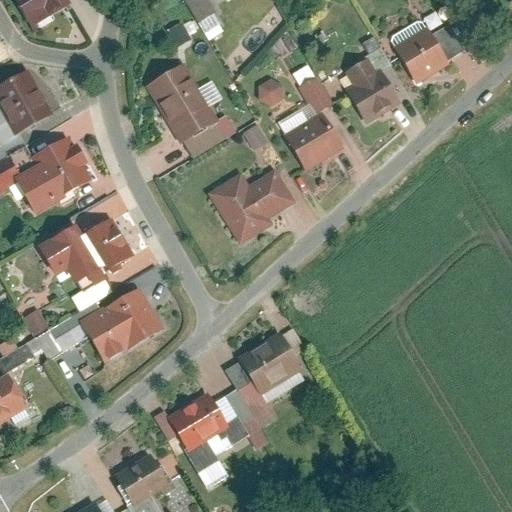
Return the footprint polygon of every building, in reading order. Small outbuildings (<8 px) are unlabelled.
[(58,8),(52,0),(7,0),(24,28),(58,8)] [(203,0),(179,0),(197,30),(214,20),(202,1),(203,0)] [(175,47),(189,40),(180,23),(166,31),(175,47)] [(441,61),(423,32),(390,53),(408,81),(441,61)] [(369,83),(361,69),(344,79),(353,95),(343,101),(358,126),(393,105),(377,79),(369,83)] [(224,141),(182,71),(147,92),(189,162),(224,141)] [(24,76),(0,88),(0,115),(12,138),(47,119),(24,76)] [(282,102),(276,79),(254,85),(259,108),(282,102)] [(332,117),(310,80),(288,94),(307,125),(286,138),(304,169),(336,150),(321,124),(332,117)] [(257,125),(242,133),(251,151),(266,143),(257,125)] [(87,184),(61,141),(28,161),(33,169),(18,178),(7,160),(0,163),(0,194),(11,187),(26,212),(53,195),(57,202),(87,184)] [(293,209),(275,179),(246,196),(239,185),(211,202),(235,243),(293,209)] [(101,214),(32,252),(48,280),(62,273),(71,289),(126,258),(101,214)] [(161,335),(137,291),(73,326),(98,370),(161,335)] [(31,337),(46,328),(36,310),(21,319),(31,337)] [(300,372),(277,338),(236,365),(259,399),(300,372)] [(5,375),(0,377),(0,416),(22,404),(5,375)] [(226,435),(205,398),(166,420),(186,457),(226,435)] [(151,454),(110,478),(130,511),(156,511),(151,502),(172,489),(151,454)]
